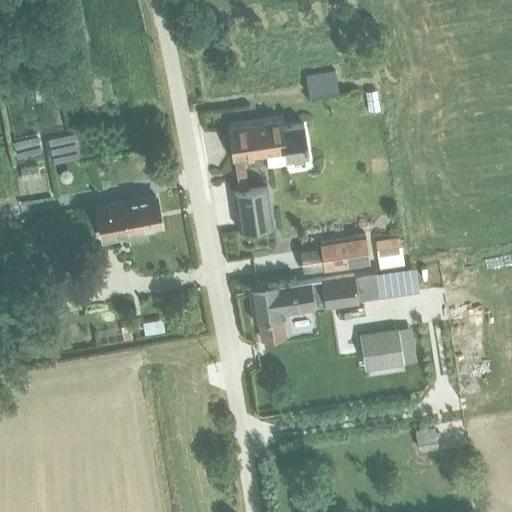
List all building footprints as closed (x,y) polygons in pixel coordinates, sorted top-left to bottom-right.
[(335,69),(305,74),(308,93),(315,92),(338,88),(335,69)] [(234,157),(244,156),(284,150),(285,157),(308,153),(303,121),(282,124),(281,118),(227,126),(232,158),(234,157)] [(76,130),(48,137),(50,145),(51,149),(51,151),(53,161),(83,155),(81,146),(80,143),(76,130)] [(37,134),(12,140),(16,156),(19,156),(23,155),(24,155),(41,150),(37,134)] [(244,156),(234,157),(239,189),(249,188),(244,156)] [(38,164),(20,167),(22,178),(28,177),(40,176),(38,164)] [(249,188),(239,189),(234,190),(239,229),(273,224),(267,185),(249,188)] [(102,204),(95,205),(101,240),(112,238),(117,237),(120,237),(126,236),(146,232),(145,227),(161,224),(158,207),(156,194),(110,203),(102,204)] [(320,244),(301,247),(304,270),(324,267),(324,268),(369,261),(365,233),(320,240),(320,244)] [(399,234),(375,237),(380,268),(404,264),(399,234)] [(321,277),(249,288),(254,320),(259,320),(262,338),(284,335),(281,312),(313,307),(312,304),(325,301),(325,305),(358,300),(358,299),(419,290),(415,264),(321,277)] [(48,285),(43,286),(48,312),(53,311),(81,306),(77,280),(48,285)] [(147,321),(143,321),(145,332),(150,332),(165,329),(162,318),(147,321)] [(129,324),(98,330),(100,343),(133,337),(129,324)] [(397,326),(359,332),(362,347),(365,368),(403,362),(397,326)] [(432,423),(415,426),(418,448),(435,446),(432,423)]
